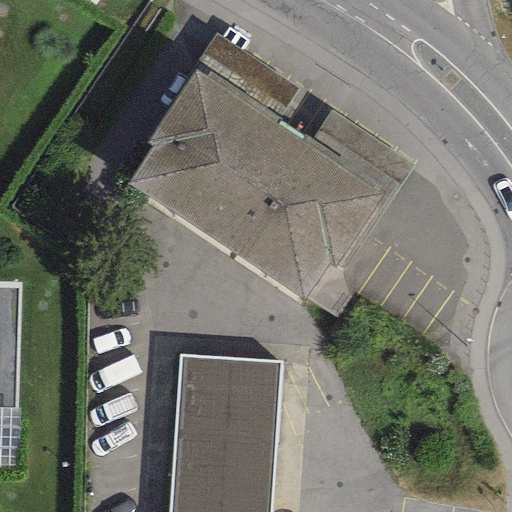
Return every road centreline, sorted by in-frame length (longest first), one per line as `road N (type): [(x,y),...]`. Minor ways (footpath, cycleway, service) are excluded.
road 1 (secondary): [(341,0),(456,86),(491,126)]
road 2 (unclassified): [(491,126),(464,0)]
